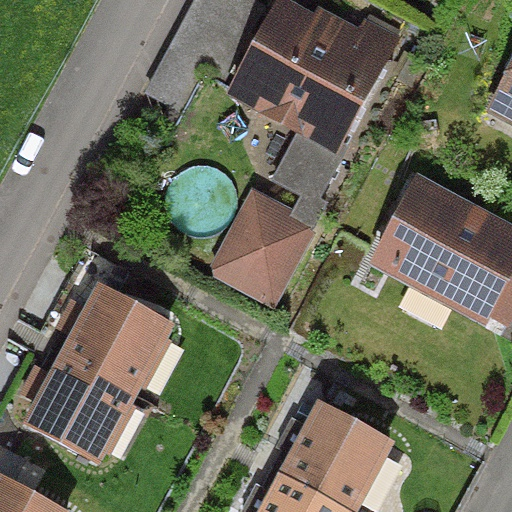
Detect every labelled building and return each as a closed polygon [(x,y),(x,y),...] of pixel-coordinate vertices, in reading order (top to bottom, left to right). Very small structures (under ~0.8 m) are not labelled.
[(316,12),(293,0),(277,0),(226,93),(297,132),(338,153),(343,142),(404,32),(369,13),(362,27),(320,5),(316,12)] [(511,75),(499,100),(511,107),(511,75)] [(350,145),(343,142),(338,153),(297,132),(272,180),(301,195),(294,208),(290,217),(314,229),(329,200),(322,197),(350,145)] [(294,208),(253,187),(211,265),(214,276),(276,309),(318,232),(314,229),(290,217),(294,208)] [(511,239),(416,189),(376,263),(491,324),(511,285),(511,239)] [(69,334),(59,354),(137,396),(141,387),(145,389),(172,340),(168,337),(176,323),(99,281),(84,306),(69,334)] [(69,334),(84,306),(72,299),(56,327),(69,334)] [(137,396),(59,354),(49,372),(33,401),(21,422),(100,464),(106,453),(110,455),(137,405),(133,403),(137,396)] [(33,401),(49,372),(36,365),(20,394),(33,401)] [(289,452),(279,471),(354,511),(357,511),(397,440),(319,398),(305,424),(289,452)] [(289,452),(305,424),(292,417),(277,445),(289,452)] [(0,511),(73,511),(75,510),(0,469),(0,511)] [(354,511),(279,471),(269,489),(256,511),(354,511)] [(241,511),(256,511),(269,489),(256,482),(240,511),(241,511)]
